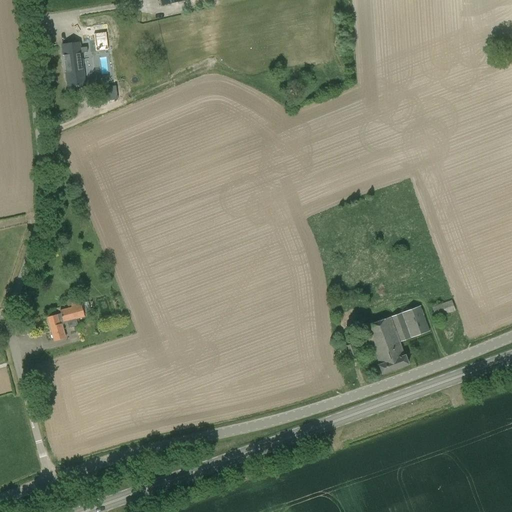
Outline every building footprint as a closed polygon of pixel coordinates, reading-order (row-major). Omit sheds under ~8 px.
[(87,50),(80,50),(79,43),(62,45),(67,81),(84,79),(81,60),(84,60),(84,56),(88,55),(87,50)] [(435,318),(455,311),(452,300),(436,306),(435,304),(432,305),(433,307),(431,307),(435,318)] [(60,314),(59,315),(47,318),(54,341),(65,338),(62,326),(64,322),(67,322),(68,326),(70,328),(77,326),(76,319),(84,317),(81,305),(78,305),(77,301),(70,303),(71,307),(59,311),(60,314)] [(390,318),(364,328),(372,350),(398,341),(399,343),(430,332),(420,306),(389,318),(390,318)] [(361,329),(355,310),(337,316),(344,335),(361,329)] [(403,356),(399,343),(398,341),(372,350),(377,365),(377,366),(380,375),(408,365),(405,355),(403,356)] [(345,346),(349,358),(357,355),(354,344),(345,346)]
